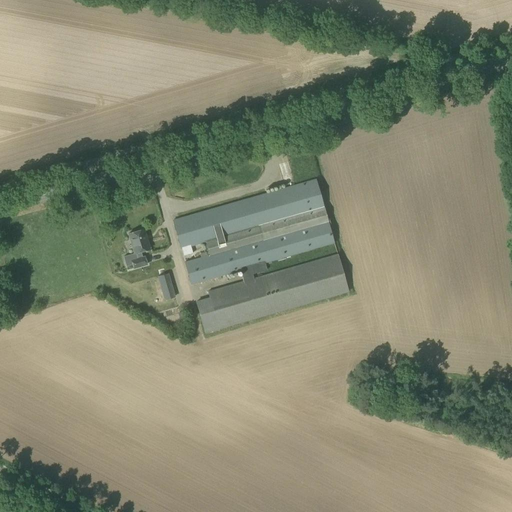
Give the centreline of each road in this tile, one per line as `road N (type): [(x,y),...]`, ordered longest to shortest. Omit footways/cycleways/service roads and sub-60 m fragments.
road 1 (tertiary): [(0,208),(511,61)]
road 2 (track): [(473,72),(134,0)]
